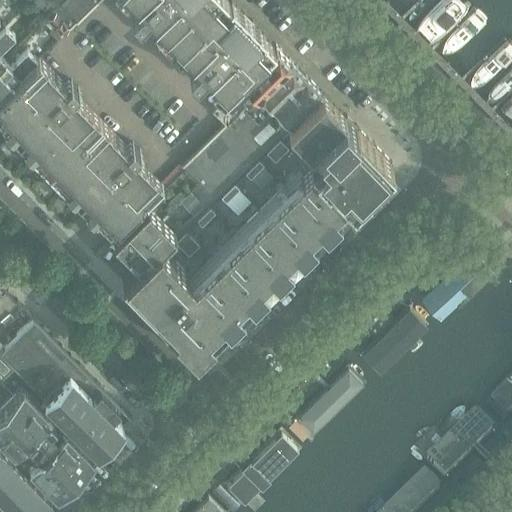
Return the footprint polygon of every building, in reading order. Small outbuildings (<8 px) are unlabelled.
[(54,0),(58,4),(54,9),(57,12),(49,20),(55,27),(50,31),(56,38),(69,25),(70,26),(72,25),(73,27),(74,25),(73,24),(91,6),(92,8),(93,6),(92,5),(97,0),(54,0)] [(137,0),(141,3),(132,12),(140,20),(149,11),(161,24),(156,29),(180,54),(186,48),(198,61),(189,70),(197,78),(206,69),(216,79),(210,84),(223,97),(228,92),(275,46),(264,34),(265,34),(231,0),(231,1),(229,0),(137,0)] [(0,60),(4,57),(0,52),(0,46),(13,34),(5,26),(0,30),(0,60)] [(276,45),(275,46),(228,92),(229,92),(212,109),(225,122),(226,123),(227,123),(291,61),(276,45)] [(0,93),(36,58),(27,48),(11,64),(4,57),(0,60),(0,93)] [(36,58),(0,93),(0,122),(34,157),(40,164),(96,220),(109,234),(110,235),(163,183),(162,182),(139,158),(137,159),(135,156),(141,150),(133,143),(132,143),(127,149),(124,146),(125,145),(77,96),(76,97),(73,94),(79,88),(72,80),(65,86),(63,83),(64,82),(39,57),(37,59),(36,58)] [(322,92),(291,61),(227,123),(226,123),(225,122),(182,165),(214,198),(288,126),(322,92)] [(328,178),(352,204),(369,187),(393,163),(322,92),(288,126),(288,127),(284,131),(292,139),(289,142),(312,165),(309,167),(323,182),(328,178)] [(267,153),(275,161),(289,148),(280,140),(267,153)] [(246,173),(251,179),(264,165),(259,160),(246,173)] [(323,182),(309,167),(303,173),(299,169),(191,277),(162,247),(176,233),(148,204),(113,238),(140,265),(122,282),(196,357),(352,204),(328,178),(323,182)] [(221,197),(226,202),(240,189),(235,184),(221,197)] [(197,221),(202,226),(216,213),(211,208),(197,221)] [(176,242),(189,256),(200,245),(186,232),(176,242)] [(424,301),(442,319),(493,270),(475,252),(424,301)] [(366,358),(385,377),(433,331),(414,311),(366,358)] [(2,347),(0,348),(0,353),(11,364),(98,451),(124,426),(112,414),(120,406),(121,405),(84,368),(81,365),(33,316),(32,316),(2,347)] [(316,347),(322,352),(328,347),(329,345),(324,339),(316,347)] [(0,375),(11,364),(0,353),(0,348),(2,347),(0,344),(0,375)] [(297,418),(313,435),(366,383),(350,367),(297,418)] [(511,374),(484,403),(500,419),(511,407),(511,374)] [(21,386),(0,407),(0,435),(14,449),(29,464),(57,492),(93,457),(64,429),(58,435),(49,426),(55,420),(21,386)] [(424,457),(444,477),(494,428),(474,408),(424,457)] [(228,487),(245,504),(261,488),(262,489),(271,481),(269,479),(299,450),(282,433),(252,462),(251,461),(242,469),(244,471),(228,487)] [(0,495),(16,511),(36,511),(51,497),(57,492),(29,464),(14,449),(0,435),(0,495)] [(379,511),(411,511),(440,484),(425,468),(379,511)] [(0,511),(16,511),(0,495),(0,511)] [(193,511),(224,511),(209,497),(193,511)]
